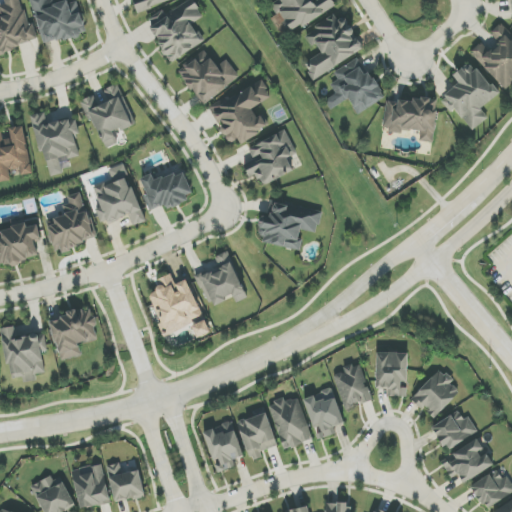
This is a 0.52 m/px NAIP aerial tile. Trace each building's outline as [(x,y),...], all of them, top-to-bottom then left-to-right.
[(0,19),(0,52),(39,43),(34,23),(28,25),(21,0),(8,0),(0,2),(0,10),(2,19),(0,19)] [(77,0),(71,0),(56,4),(54,0),(47,0),(46,0),(31,0),(43,46),(86,34),(77,0)] [(137,10),(171,0),(140,0),(134,2),(137,10)] [(204,43),(193,24),(204,17),(193,0),(191,0),(168,13),(165,10),(147,20),(171,62),(204,43)] [(336,6),(332,0),(316,0),(313,2),(312,0),(279,0),(271,5),(278,16),(280,15),(291,33),(336,6)] [(315,80),(363,50),(340,13),(306,34),(319,55),(305,64),(315,80)] [(506,90),(511,84),(511,34),(501,23),(490,34),(499,42),(489,52),(480,43),(471,52),(506,90)] [(228,60),(217,67),(206,51),(178,70),(202,104),(240,78),(228,60)] [(384,99),(359,58),(334,73),(338,80),(331,85),(337,95),(326,102),(331,110),(349,99),(358,114),(384,99)] [(473,131),(489,118),(481,109),(499,95),(471,61),(454,76),(460,83),(442,98),(453,111),(455,109),(473,131)] [(227,100),(226,98),(210,107),(229,144),(239,139),(241,143),(270,128),(263,115),(257,118),(252,109),(272,98),(263,82),(227,100)] [(104,150),(119,144),(115,134),(134,125),(117,84),(104,90),(109,102),(99,106),(94,96),(83,100),(104,150)] [(421,131),(420,142),(434,143),(438,103),(387,98),(384,131),(402,132),(403,129),(421,131)] [(80,157),(75,136),(80,135),(76,118),(48,125),(45,113),(33,115),(48,177),(64,174),(61,162),(80,157)] [(0,182),(11,181),(10,175),(32,172),(24,126),(10,129),(12,139),(4,140),(2,131),(0,131),(0,182)] [(249,148),(254,160),(244,165),(250,178),(258,175),(263,186),(294,172),(288,159),(297,154),(286,131),(249,148)] [(94,187),(101,208),(96,209),(102,225),(129,216),(133,226),(145,222),(124,164),(109,170),(112,181),(94,187)] [(140,179),(152,213),(194,198),(185,171),(155,182),(152,175),(140,179)] [(46,220),(54,252),(96,242),(84,192),(68,196),(70,204),(63,206),(65,216),(46,220)] [(300,249),(302,231),(319,232),(321,210),(271,206),(270,217),(262,217),(260,246),(300,249)] [(0,231),(0,266),(39,259),(35,240),(41,239),(39,224),(27,226),(25,217),(11,220),(12,229),(0,231)] [(248,298),(227,252),(215,257),(220,267),(197,277),(211,307),(234,297),(236,303),(248,298)] [(204,318),(187,280),(176,285),(171,274),(157,281),(161,290),(148,295),(166,336),(204,318)] [(82,355),(79,344),(99,339),(91,309),(50,319),(60,361),(82,355)] [(192,327),(197,339),(211,332),(206,321),(192,327)] [(46,373),(42,352),(48,352),(45,334),(16,339),(14,327),(1,329),(10,378),(23,376),(24,383),(37,381),(37,375),(46,373)] [(377,389),(388,390),(388,397),(407,397),(407,385),(408,385),(408,353),(377,353),(377,389)] [(345,409),(372,402),(361,363),(344,368),(345,373),(336,376),(345,409)] [(435,419),(460,392),(451,383),(453,381),(440,369),(413,399),(435,419)] [(314,429),(316,428),(320,440),(333,435),(331,428),(344,424),(333,390),(304,399),(314,429)] [(313,440),(299,398),(286,402),(285,399),(269,405),(285,450),(313,440)] [(251,462),(262,458),(261,452),(277,447),(266,408),(256,411),(257,417),(239,422),(251,462)] [(433,427),(448,451),(478,432),(469,417),(464,420),(459,411),(433,427)] [(244,456),(232,421),(218,426),(218,427),(204,433),(218,473),(233,468),(230,461),(244,456)] [(465,484),(494,465),(486,451),(478,440),(444,463),(454,477),(458,475),(465,484)] [(123,474),(120,463),(107,466),(115,503),(145,497),(140,471),(123,474)] [(102,464),(72,471),(81,510),(111,503),(102,464)] [(487,511),(511,494),(511,487),(500,468),(471,487),(487,511)] [(59,474),(32,488),(44,511),(63,511),(76,505),(59,474)] [(511,511),(511,501),(494,511),(511,511)]
